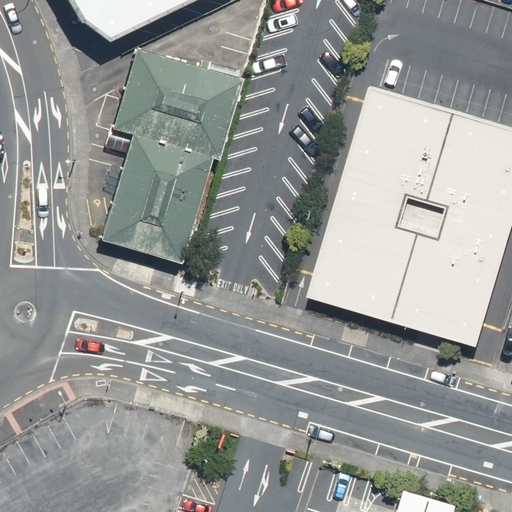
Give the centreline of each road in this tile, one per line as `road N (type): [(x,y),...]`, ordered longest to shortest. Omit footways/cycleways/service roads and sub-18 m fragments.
road 1 (tertiary): [(511,443),(159,340),(54,318)]
road 2 (secondary): [(0,35),(21,107),(24,278)]
